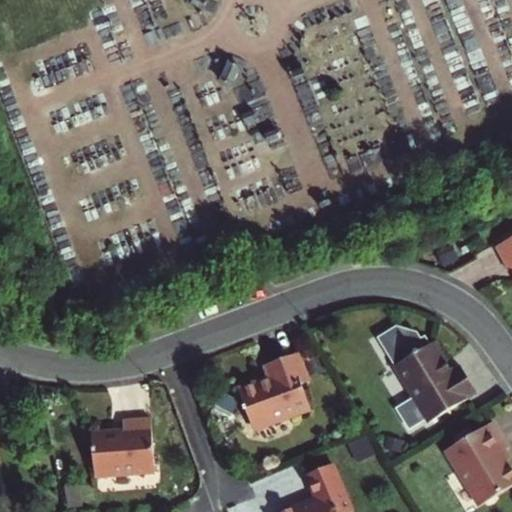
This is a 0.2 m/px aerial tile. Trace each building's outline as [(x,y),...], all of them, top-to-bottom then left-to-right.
[(511,239),(497,248),(509,271),(511,269),(511,239)] [(420,410),(428,423),(467,400),(466,398),(474,393),(460,368),(450,373),(433,344),(418,353),(417,351),(413,353),(414,356),(394,367),(413,398),(411,403),(416,409),(420,410)] [(301,352),(268,363),(274,379),(267,382),(266,379),(243,388),(255,424),(258,426),(261,428),(263,429),(315,409),(305,383),(312,381),(301,352)] [(118,429),(94,431),(98,476),(156,470),(151,417),(126,419),(127,432),(118,433),(118,429)] [(493,422),(448,449),(482,504),(511,486),(511,462),(504,450),(509,447),(493,422)] [(321,500),(294,511),(354,511),(337,467),(312,476),(321,500)]
